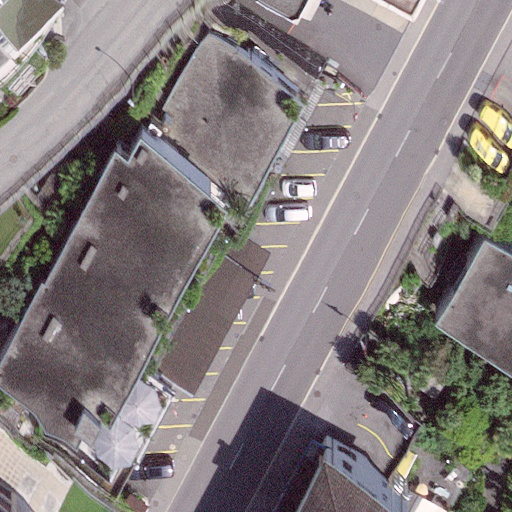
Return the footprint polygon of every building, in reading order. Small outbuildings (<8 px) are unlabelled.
[(0,0),(0,37),(9,28),(32,3),(34,0),(0,0)] [(300,62),(206,17),(153,119),(139,110),(127,134),(114,128),(43,258),(41,257),(0,332),(0,358),(59,386),(38,425),(107,461),(121,433),(133,435),(171,370),(151,361),(223,230),(245,222),(268,172),(246,163),(300,62)] [(511,230),(485,215),(435,305),(511,347),(511,230)] [(387,511),(413,464),(322,416),(271,511),(387,511)] [(0,511),(44,511),(47,507),(0,484),(0,511)]
